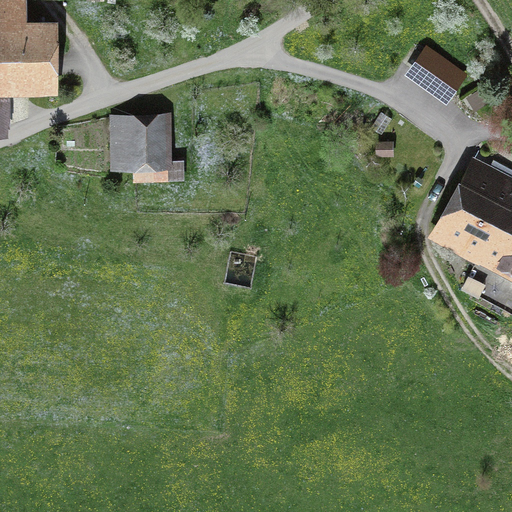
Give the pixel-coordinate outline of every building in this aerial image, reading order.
[(52,26),(27,26),(25,0),(0,0),(0,82),(52,84),(52,26)] [(468,75),(426,46),(415,62),(406,75),(448,104),(457,91),(468,75)] [(133,120),(133,117),(115,118),(115,169),(135,169),(135,151),(135,120),(133,120)] [(158,120),(135,120),(135,151),(158,151),(158,120)] [(444,226),(466,238),(459,251),(476,260),(483,247),(511,263),(511,191),(511,193),(474,173),(444,226)]
